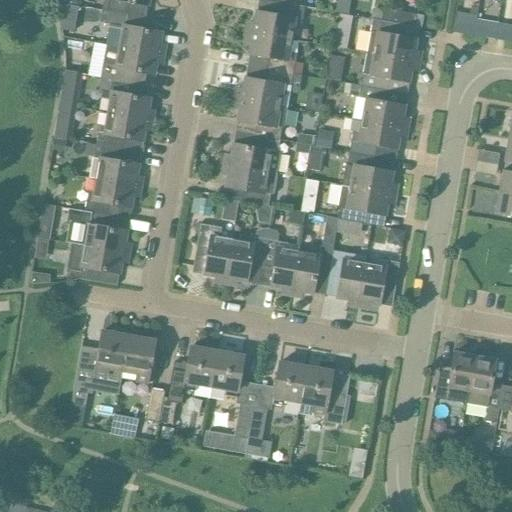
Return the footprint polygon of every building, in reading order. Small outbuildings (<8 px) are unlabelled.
[(103,0),(102,9),(127,14),(146,17),(148,0),(103,0)] [(249,24),(247,31),(290,38),(293,20),(301,21),(303,7),(279,4),(277,16),(257,13),(255,25),(249,24)] [(102,9),(100,24),(121,28),(118,47),(144,51),(164,55),(165,46),(159,45),(161,33),(143,30),(146,17),(127,14),(102,9)] [(372,12),(371,19),(381,21),(383,10),(377,9),(372,12)] [(473,37),(477,14),(456,11),(452,33),(473,37)] [(339,14),(333,47),(347,50),(353,17),(339,14)] [(473,37),(494,40),(497,23),(476,20),(477,14),(473,37)] [(417,15),(415,27),(422,29),(424,16),(417,15)] [(370,33),(367,52),(418,61),(420,54),(414,53),(416,41),(396,37),(398,26),(378,22),(373,21),(370,33)] [(511,43),(511,25),(497,23),(494,40),(511,43)] [(290,38),(247,31),(245,42),(251,43),(249,55),(269,59),(267,69),(293,74),(296,54),(288,52),(290,38)] [(107,45),(106,46),(104,65),(103,65),(101,78),(108,79),(144,85),(146,74),(154,76),(156,64),(162,65),(164,55),(118,47),(107,45)] [(361,86),(386,90),(388,80),(408,83),(410,71),(416,72),(418,61),(367,52),(361,86)] [(345,59),(331,56),(327,81),(340,83),(345,59)] [(293,74),(267,69),(265,83),(245,79),(243,91),(237,90),(236,98),(287,107),(290,90),(299,91),(301,76),(293,75),(293,74)] [(107,113),(152,121),(153,113),(147,112),(149,100),(142,98),(144,85),(108,79),(101,78),(99,91),(107,93),(106,99),(109,100),(107,113)] [(355,98),(352,118),(406,128),(408,120),(402,119),(404,107),(384,103),(386,90),(361,86),(352,85),(350,95),(359,97),(358,98),(355,98)] [(62,95),(60,105),(72,107),(74,97),(62,95)] [(257,125),(255,135),(280,140),(282,128),(284,128),(287,107),(236,98),(234,109),(240,110),(238,121),(257,125)] [(60,106),(54,139),(66,141),(72,108),(72,107),(60,105),(60,106)] [(152,121),(107,113),(104,127),(100,126),(96,146),(121,150),(123,138),(142,142),(144,130),(150,131),(152,121)] [(406,128),(352,118),(349,132),(352,132),(349,152),(375,157),(377,146),(396,149),(398,137),(405,139),(406,128)] [(318,130),(315,146),(329,149),(332,133),(318,130)] [(312,136),(299,134),(297,143),(311,145),(312,136)] [(280,140),(255,135),(252,149),(233,145),(231,158),(225,156),(224,165),(277,174),(280,153),(278,153),(280,140)] [(54,139),(52,150),(64,152),(66,141),(54,139)] [(311,145),(297,143),(296,152),(309,155),(311,145)] [(96,146),(91,179),(95,179),(140,187),(142,179),(136,178),(140,154),(121,150),(96,146)] [(347,152),(341,186),(394,195),(396,186),(390,185),(392,173),(372,170),(375,157),(349,152),(347,152)] [(224,165),(222,175),(228,176),(226,188),(224,200),(244,203),(264,207),(268,207),(270,194),(273,195),(277,174),(224,165)] [(499,193),(511,195),(511,172),(503,171),(499,193)] [(140,187),(95,179),(93,192),(88,192),(85,211),(119,217),(121,206),(130,208),(133,196),(139,197),(140,187)] [(341,186),(335,218),(363,223),(365,212),(384,216),(387,204),(393,205),(394,195),(341,186)] [(511,195),(499,193),(495,215),(511,217),(511,195)] [(210,217),(213,201),(194,198),(191,214),(210,217)] [(303,198),(301,212),(313,214),(316,200),(303,198)] [(43,204),(41,220),(52,222),(55,206),(43,204)] [(71,244),(71,243),(129,254),(130,245),(124,244),(126,232),(116,230),(119,217),(102,214),(85,211),(85,212),(83,212),(81,224),(78,223),(69,222),(69,227),(66,242),(66,243),(71,244)] [(224,285),(232,239),(219,236),(220,229),(200,225),(195,254),(208,256),(204,275),(216,277),(215,283),(224,285)] [(232,239),(224,285),(233,287),(234,281),(247,283),(250,264),(262,266),(268,230),(263,229),(256,231),(255,238),(246,237),(245,241),(232,239)] [(268,230),(262,266),(274,268),(270,287),(283,289),(281,295),(291,297),(299,250),(300,246),(277,242),(278,235),(276,231),(268,230)] [(322,242),(321,250),(332,251),(334,243),(322,242)] [(129,254),(71,243),(71,244),(66,270),(70,270),(69,278),(72,279),(83,281),(92,282),(98,283),(115,286),(117,274),(119,274),(121,262),(127,263),(129,254)] [(299,250),(291,297),(300,298),(301,292),(313,294),(316,275),(328,277),(332,251),(321,250),(312,248),(311,252),(299,250)] [(356,308),(365,257),(332,251),(328,277),(340,280),(337,298),(349,301),(348,307),(356,308)] [(365,257),(356,308),(366,310),(367,304),(379,306),(382,287),(395,289),(399,264),(386,262),(386,265),(365,262),(366,257),(365,257)] [(32,273),(31,279),(33,284),(50,283),(50,275),(32,273)] [(102,333),(94,374),(105,376),(121,379),(128,337),(127,337),(126,337),(127,333),(115,331),(114,335),(102,333)] [(128,337),(121,379),(135,381),(152,384),(155,369),(150,368),(151,362),(155,342),(128,337)] [(164,394),(159,422),(173,425),(176,403),(182,404),(184,389),(195,391),(194,395),(209,398),(210,389),(217,353),(190,348),(187,365),(174,363),(170,382),(167,398),(164,398),(165,395),(164,394)] [(244,357),(217,353),(210,389),(226,392),(225,396),(236,398),(244,357)] [(466,405),(475,357),(454,353),(450,377),(438,375),(434,399),(466,405)] [(475,357),(466,405),(487,408),(484,421),(496,423),(499,410),(503,387),(491,385),(496,361),(475,357)] [(276,383),(272,405),(284,407),(285,399),(299,402),(300,402),(306,368),(305,368),(279,364),(276,383)] [(300,402),(297,414),(311,416),(312,412),(324,414),(322,423),(341,426),(346,397),(329,394),(332,373),(306,368),(300,402)] [(76,375),(69,414),(84,417),(88,394),(93,394),(95,378),(76,375)] [(378,385),(359,382),(357,394),(376,397),(378,385)] [(499,410),(496,423),(497,424),(499,410),(511,412),(511,388),(503,387),(499,410)] [(159,422),(164,394),(150,392),(145,420),(159,422)] [(203,447),(245,454),(253,407),(240,405),(234,437),(205,431),(203,447)] [(253,407),(245,454),(248,439),(261,441),(267,410),(253,407)] [(445,433),(442,445),(457,448),(459,435),(445,433)] [(481,452),(492,453),(494,443),(483,442),(481,452)] [(366,451),(353,448),(348,477),(361,479),(366,451)] [(0,511),(6,511),(8,504),(0,502),(0,511)]
